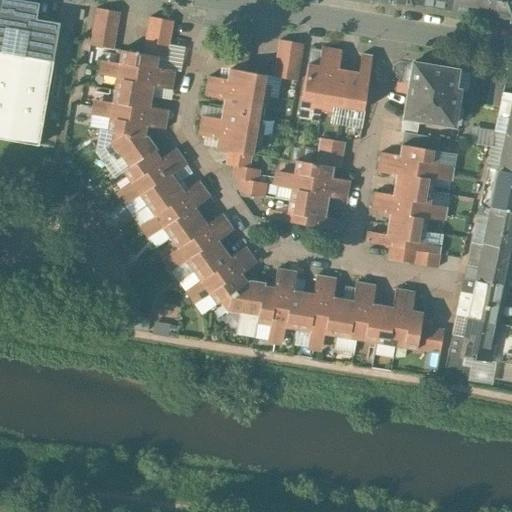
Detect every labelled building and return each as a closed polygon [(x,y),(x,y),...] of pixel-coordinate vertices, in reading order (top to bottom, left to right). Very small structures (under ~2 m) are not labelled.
[(38,3),(18,0),(0,0),(0,51),(52,60),(59,23),(35,19),(38,3)] [(431,0),(431,6),(451,9),(452,0),(431,0)] [(452,0),(451,9),(471,12),(473,0),(452,0)] [(473,0),(471,12),(491,15),(493,0),(473,0)] [(511,12),(511,0),(493,0),(491,15),(511,18),(511,12)] [(119,12),(96,8),(94,20),(117,24),(119,12)] [(172,21),(149,17),(147,29),(170,33),(172,21)] [(117,24),(94,20),(91,32),(115,36),(117,24)] [(170,33),(147,29),(145,41),(168,45),(170,33)] [(252,34),(227,30),(225,43),(249,47),(252,34)] [(115,36),(91,32),(89,45),(113,49),(115,36)] [(302,44),(279,40),(277,52),(300,56),(302,44)] [(168,45),(145,41),(143,53),(157,56),(166,58),(168,45)] [(249,47),(225,43),(223,55),(247,59),(249,47)] [(318,65),(307,64),(301,100),(322,103),(331,48),(321,47),(318,65)] [(341,50),(331,48),(322,103),(341,107),(347,71),(338,69),(341,50)] [(143,53),(120,50),(117,70),(173,80),(174,70),(156,67),(157,56),(143,53)] [(52,60),(0,51),(0,138),(38,145),(52,60)] [(300,56),(277,52),(275,64),(298,68),(300,56)] [(358,72),(347,71),(341,107),(362,110),(371,55),(361,54),(358,72)] [(247,59),(223,55),(221,67),(228,68),(245,71),(247,59)] [(455,69),(412,62),(411,66),(405,69),(401,94),(406,95),(403,115),(452,123),(458,90),(452,89),(455,69)] [(298,68),(275,64),(272,76),(296,80),(298,68)] [(245,71),(228,68),(226,79),(208,76),(206,85),(261,95),(264,74),(245,71)] [(173,80),(117,70),(113,90),(151,96),(152,86),(171,89),(173,80)] [(261,95),(206,85),(204,95),(223,98),(221,108),(258,115),(261,95)] [(151,96),(113,90),(110,109),(166,119),(167,109),(149,106),(151,96)] [(258,115),(221,108),(220,118),(201,115),(199,125),(254,134),(258,115)] [(166,119),(110,109),(106,130),(111,131),(112,131),(112,130),(144,135),(146,126),(164,129),(166,119)] [(254,134),(199,125),(198,135),(216,138),(215,149),(227,151),(251,155),(254,134)] [(144,135),(112,130),(112,131),(111,131),(110,142),(116,152),(118,151),(128,167),(129,168),(129,167),(154,150),(156,149),(146,135),(144,135)] [(511,134),(506,133),(498,170),(511,172),(511,134)] [(343,141),(319,137),(317,150),(342,154),(343,141)] [(437,150),(400,144),(398,155),(380,152),(378,161),(434,171),(437,150)] [(129,167),(129,168),(128,167),(122,171),(134,188),(181,155),(175,147),(159,158),(154,150),(129,167)] [(342,154),(317,150),(315,163),(332,166),(339,167),(342,154)] [(251,155),(227,151),(225,164),(233,165),(234,165),(248,167),(251,155)] [(181,155),(134,188),(146,204),(177,183),(171,174),(186,163),(181,155)] [(315,163),(295,159),(291,180),(347,190),(349,180),(330,177),(332,166),(315,163)] [(434,171),(378,161),(376,171),(395,174),(393,184),(430,191),(434,171)] [(248,167),(234,165),(233,165),(231,178),(240,179),(255,181),(257,169),(248,167)] [(511,172),(498,170),(490,207),(511,211),(511,172)] [(255,181),(240,179),(238,191),(262,195),(264,182),(255,181)] [(177,183),(146,204),(157,221),(204,188),(198,180),(182,191),(177,183)] [(347,190),(291,180),(288,200),(325,206),(327,196),(345,199),(347,190)] [(430,191),(393,184),(392,194),(373,191),(371,201),(427,210),(430,191)] [(204,188),(157,221),(169,237),(200,215),(194,207),(209,196),(204,188)] [(325,206),(288,200),(284,220),(340,230),(342,219),(323,216),(325,206)] [(427,210),(371,201),(370,210),(388,214),(387,224),(424,230),(427,210)] [(511,249),(511,211),(490,207),(482,244),(511,250),(511,249)] [(200,215),(169,237),(180,254),(227,221),(221,213),(206,224),(200,215)] [(227,221),(180,254),(192,270),(223,248),(217,240),(232,229),(227,221)] [(424,230),(387,224),(385,234),(366,230),(364,241),(391,246),(415,250),(420,250),(424,230)] [(511,250),(482,244),(475,280),(504,286),(511,250)] [(223,248),(192,270),(204,286),(250,254),(244,246),(229,256),(223,248)] [(415,250),(391,246),(389,259),(413,263),(415,250)] [(439,253),(420,250),(415,250),(413,263),(437,267),(439,253)] [(250,254),(204,286),(216,303),(219,300),(246,281),(246,280),(240,273),(255,262),(250,254)] [(264,284),(263,284),(258,314),(257,314),(256,321),(276,325),(286,269),(276,267),(273,286),(264,284)] [(296,271),(286,269),(276,325),(296,328),(302,291),(292,289),(296,271)] [(316,274),(312,293),(302,291),(296,328),(316,332),(325,276),(316,274)] [(335,277),(325,276),(316,332),(335,335),(342,298),(332,296),(335,277)] [(264,282),(247,279),(246,280),(246,281),(219,300),(226,310),(238,312),(238,310),(257,314),(258,314),(263,284),(264,284),(264,282)] [(504,286),(475,280),(467,316),(497,322),(504,286)] [(352,300),(342,298),(335,335),(355,338),(365,283),(355,281),(352,300)] [(374,284),(365,283),(355,338),(375,342),(381,305),(371,303),(374,284)] [(391,306),(381,305),(375,342),(395,345),(404,289),(394,288),(391,306)] [(414,291),(404,289),(395,345),(415,349),(421,312),(411,310),(414,291)] [(433,314),(421,312),(415,349),(426,351),(430,327),(431,328),(433,314)] [(497,322),(467,316),(463,336),(459,355),(489,361),(495,332),(499,333),(501,323),(497,322)] [(155,332),(179,336),(180,323),(156,320),(155,332)] [(443,329),(431,328),(430,327),(426,351),(439,353),(443,329)] [(463,336),(452,334),(448,353),(459,355),(463,336)] [(471,366),(447,361),(443,375),(468,380),(471,366)]
